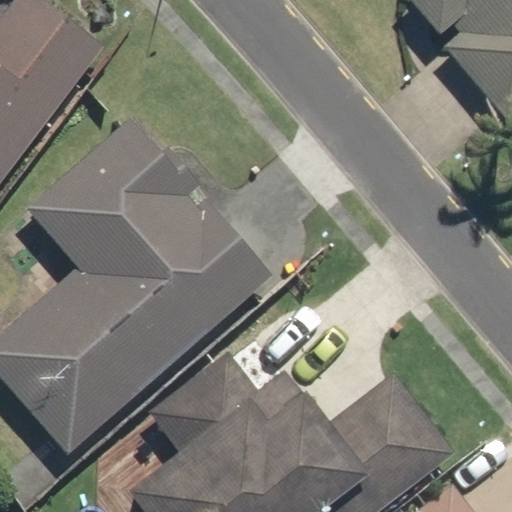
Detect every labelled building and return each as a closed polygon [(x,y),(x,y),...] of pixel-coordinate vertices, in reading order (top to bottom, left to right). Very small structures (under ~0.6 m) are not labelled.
[(0,178),(96,54),(25,0),(8,0),(0,10),(0,178)] [(511,0),(394,0),(389,5),(497,129),(511,115),(511,0)] [(0,330),(0,396),(54,459),(263,282),(123,119),(13,213),(66,275),(0,330)] [(376,511),(447,459),(385,378),(314,432),(272,377),(251,393),(221,355),(138,418),(167,454),(105,501),(113,511),(376,511)] [(458,511),(442,489),(409,511),(458,511)]
